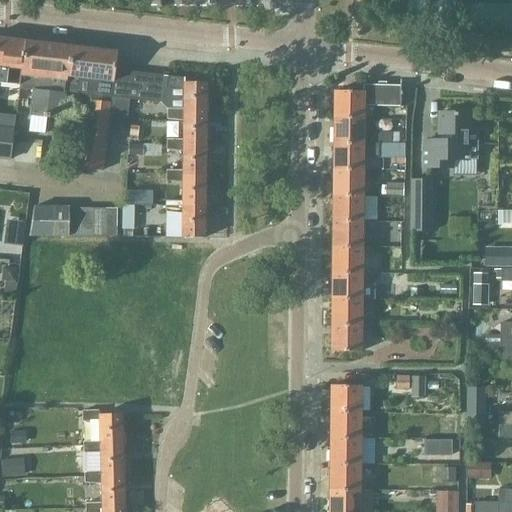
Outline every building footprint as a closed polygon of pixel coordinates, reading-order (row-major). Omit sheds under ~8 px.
[(0,36),(0,81),(18,84),(23,40),(0,36)] [(18,84),(18,89),(31,91),(28,115),(61,119),(64,91),(65,91),(70,46),(23,40),(18,84)] [(70,46),(65,91),(75,93),(74,104),(90,106),(86,137),(79,137),(75,167),(100,170),(104,142),(105,131),(106,131),(113,69),(113,68),(115,51),(70,46)] [(113,69),(106,131),(122,133),(124,116),(124,115),(126,115),(128,98),(134,99),(158,102),(162,75),(113,69)] [(166,75),(165,88),(182,91),(182,109),(182,114),(204,114),(205,82),(183,82),(183,77),(168,76),(166,75)] [(333,91),(333,117),(363,118),(363,105),(398,105),(398,106),(399,106),(400,94),(401,94),(401,90),(400,90),(400,84),(398,84),(398,86),(386,86),(386,82),(384,82),(384,86),(362,85),(362,87),(363,87),(363,91),(333,91)] [(166,108),(166,118),(182,120),(182,140),(182,144),(204,144),(204,114),(182,114),(182,109),(166,108)] [(423,141),(423,166),(452,167),(452,158),(477,158),(477,130),(467,130),(467,114),(455,114),(455,113),(439,113),(439,141),(423,141)] [(333,117),(333,143),(372,144),(372,132),(362,131),(363,118),(333,117)] [(0,126),(0,157),(8,159),(12,128),(0,126)] [(166,139),(165,149),(182,151),(181,170),(181,175),(204,175),(204,144),(182,144),(182,140),(166,139)] [(333,143),(332,169),(362,169),(362,164),(362,158),(377,158),(377,144),(372,144),(333,143)] [(332,169),(332,194),(362,195),(362,189),(362,171),(362,169),(332,169)] [(181,170),(165,170),(165,180),(181,182),(181,200),(181,206),(203,206),(204,175),(181,175),(181,170)] [(410,179),(410,231),(430,232),(430,180),(410,179)] [(122,183),(122,197),(147,198),(147,184),(122,183)] [(332,194),(332,220),(361,221),(362,198),(362,195),(332,194)] [(118,199),(118,226),(132,226),(132,198),(118,199)] [(181,200),(165,200),(165,211),(181,212),(181,237),(203,237),(203,206),(181,206),(181,200)] [(32,207),(28,236),(50,236),(50,207),(32,207)] [(50,207),(50,236),(69,236),(69,208),(67,208),(67,207),(50,207)] [(69,208),(69,236),(80,237),(81,208),(69,208)] [(81,208),(80,237),(92,237),(92,208),(82,208),(81,208)] [(92,208),(92,237),(103,237),(104,209),(92,208)] [(104,209),(103,237),(115,237),(116,208),(115,208),(115,209),(104,209)] [(332,220),(331,246),(361,247),(361,235),(361,221),(332,220)] [(331,246),(331,272),(361,273),(361,266),(361,247),(331,246)] [(483,250),(483,266),(511,266),(511,250),(483,250)] [(122,254),(122,276),(162,277),(163,255),(122,254)] [(469,268),(468,273),(499,274),(500,282),(511,281),(511,268),(499,269),(469,268)] [(331,272),(331,298),(360,298),(361,274),(361,273),(331,272)] [(187,274),(168,275),(169,298),(188,297),(187,274)] [(122,276),(122,297),(162,297),(162,277),(122,276)] [(387,279),(368,279),(369,293),(388,292),(387,279)] [(472,284),(471,305),(487,305),(488,284),(472,284)] [(434,293),(434,305),(449,306),(449,293),(434,293)] [(122,317),(121,318),(162,318),(162,297),(122,297),(122,317)] [(331,298),(330,325),(360,325),(360,299),(360,298),(331,298)] [(21,308),(20,330),(34,330),(34,308),(21,308)] [(107,316),(107,338),(166,339),(166,333),(162,333),(162,318),(121,318),(122,317),(107,316)] [(330,325),(330,351),(360,351),(360,325),(330,325)] [(511,334),(498,335),(498,348),(511,347),(511,334)] [(107,338),(107,360),(121,360),(121,359),(161,360),(162,345),(166,345),(166,339),(107,338)] [(511,347),(498,348),(498,360),(511,359),(511,347)] [(121,360),(121,380),(161,381),(161,360),(121,359),(121,360)] [(408,372),(411,391),(420,389),(417,371),(408,372)] [(121,380),(120,402),(161,402),(161,381),(121,380)] [(329,385),(329,411),(373,411),(374,385),(359,385),(329,385)] [(452,422),(452,406),(440,406),(440,422),(452,422)] [(98,410),(81,410),(81,413),(82,421),(98,422),(99,441),(99,445),(121,444),(120,417),(120,413),(98,413),(98,410)] [(329,411),(329,437),(359,437),(359,411),(373,412),(373,411),(329,411)] [(497,415),(497,424),(511,424),(511,411),(497,411),(497,415)] [(497,425),(497,437),(511,436),(511,424),(497,424),(497,425)] [(329,437),(328,463),(358,463),(359,437),(329,437)] [(99,441),(82,441),(83,451),(100,453),(100,470),(100,476),(123,476),(121,444),(99,445),(99,441)] [(328,463),(328,489),(358,489),(358,463),(328,463)] [(100,470),(83,471),(84,481),(100,483),(101,502),(101,507),(124,507),(123,476),(100,476),(100,470)] [(511,488),(496,488),(496,501),(511,501),(511,488)] [(328,489),(327,511),(370,511),(371,490),(358,489),(328,489)] [(437,490),(436,511),(456,511),(457,490),(437,490)] [(511,511),(511,501),(496,501),(495,511),(511,511)] [(101,502),(84,502),(84,511),(123,511),(124,507),(101,507),(101,502)]
